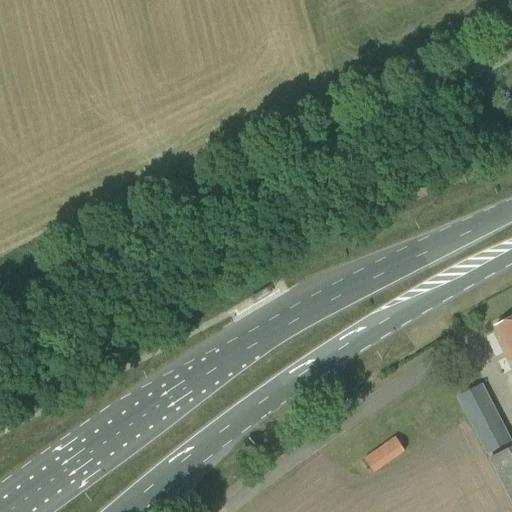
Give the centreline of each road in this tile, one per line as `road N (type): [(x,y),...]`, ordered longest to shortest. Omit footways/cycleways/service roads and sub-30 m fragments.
road 1 (primary): [(511,211),(347,288),(248,346),(8,511)]
road 2 (unclassified): [(0,300),(511,42)]
road 3 (primary): [(122,511),(306,375),(511,257)]
road 4 (unclassified): [(220,511),(368,400),(472,342),(511,409)]
